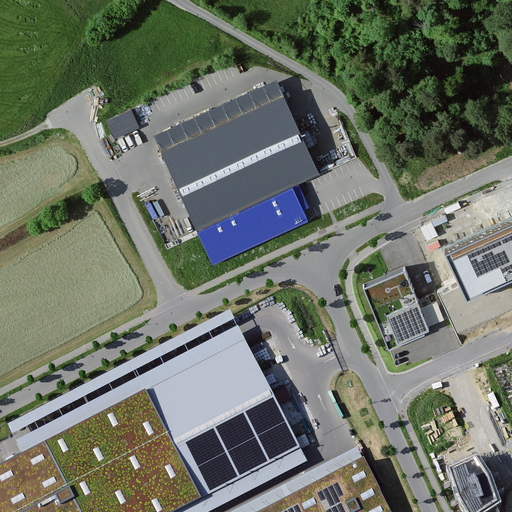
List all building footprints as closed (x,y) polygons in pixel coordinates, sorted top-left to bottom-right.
[(319,171),(284,92),(161,147),(212,262),(308,219),(292,182),(319,171)] [(133,105),(107,114),(114,134),(140,125),(133,105)] [(511,218),(445,249),(466,296),(511,275),(511,218)] [(428,239),(438,234),(432,221),(422,226),(428,239)] [(403,270),(364,286),(389,346),(429,329),(428,327),(442,321),(435,303),(420,309),(403,270)] [(0,511),(212,511),(307,464),(238,329),(16,443),(23,457),(0,468),(0,511)] [(446,452),(469,500),(506,482),(482,434),(446,452)] [(388,511),(363,463),(267,511),(388,511)]
